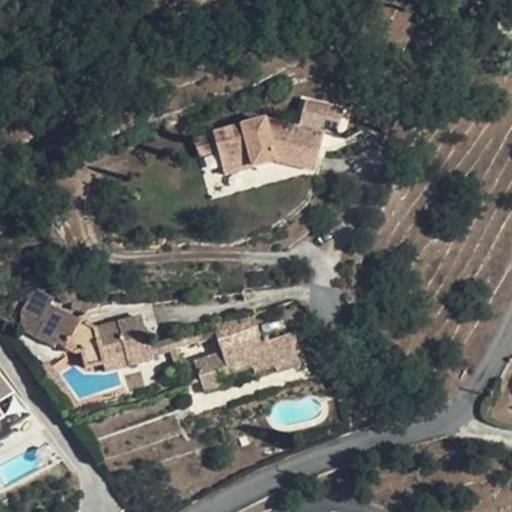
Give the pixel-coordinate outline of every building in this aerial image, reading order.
[(344,112),(306,102),(299,130),(265,121),(213,135),(218,152),(225,176),(276,162),(315,172),(326,131),(338,134),(344,112)] [(218,152),(213,135),(194,140),(199,158),(218,152)] [(55,297),(36,286),(22,311),(22,331),(56,348),(58,344),(76,354),(82,352),(86,369),(105,364),(107,372),(153,360),(153,357),(150,348),(143,317),(95,328),(51,304),(55,297)] [(261,338),(253,313),(213,326),(216,335),(222,352),(224,360),(214,363),(211,356),(194,361),(205,393),(223,387),(220,378),(252,366),(255,374),(275,367),(277,373),(301,365),(291,334),(270,341),(268,336),(261,338)] [(213,326),(174,340),(177,348),(216,335),(213,326)] [(177,348),(174,340),(150,348),(153,357),(172,351),(177,366),(182,364),(177,348)] [(224,360),(222,352),(211,356),(214,363),(224,360)] [(68,392),(47,362),(41,367),(61,397),(68,392)] [(0,433),(27,420),(0,367),(0,433)]
